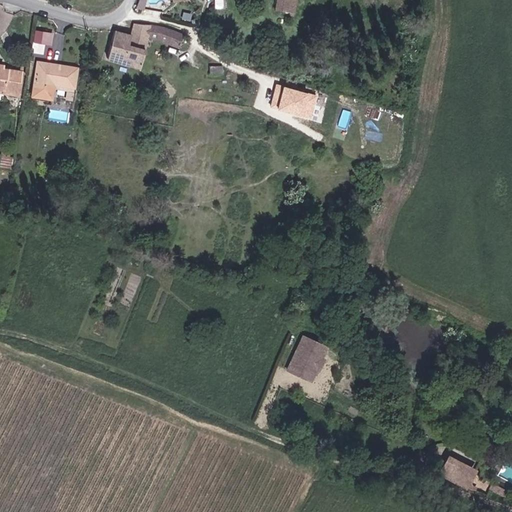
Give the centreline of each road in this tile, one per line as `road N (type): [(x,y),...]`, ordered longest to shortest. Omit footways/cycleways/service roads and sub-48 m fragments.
road 1 (track): [(0,333),(81,356),(345,462),(511,509)]
road 2 (unclassified): [(132,0),(118,17),(93,23),(15,0)]
